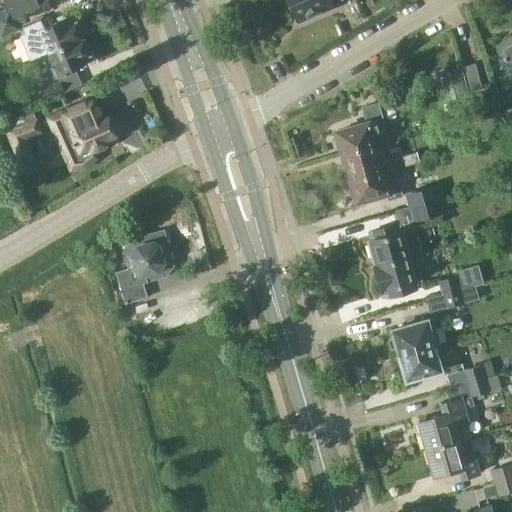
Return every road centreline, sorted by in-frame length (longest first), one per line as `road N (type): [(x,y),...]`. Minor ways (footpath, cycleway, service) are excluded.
road 1 (secondary): [(335,511),(220,130)]
road 2 (unclassified): [(220,130),(442,0)]
road 3 (unclassified): [(0,256),(220,130)]
road 4 (secondary): [(220,130),(172,0)]
